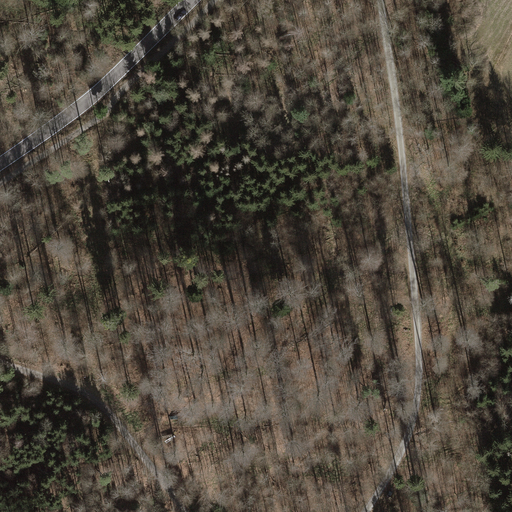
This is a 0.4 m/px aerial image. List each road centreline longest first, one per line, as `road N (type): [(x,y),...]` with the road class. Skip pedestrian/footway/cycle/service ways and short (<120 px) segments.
road 1 (track): [(364,511),(407,432),(418,393),(381,0)]
road 2 (tertiary): [(190,0),(84,104),(0,164)]
road 3 (track): [(184,511),(100,403),(0,362)]
